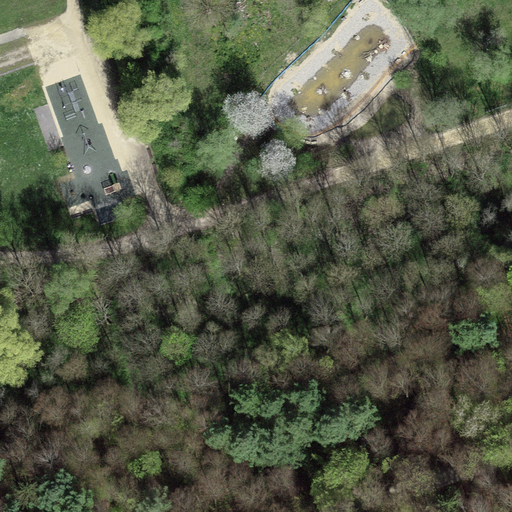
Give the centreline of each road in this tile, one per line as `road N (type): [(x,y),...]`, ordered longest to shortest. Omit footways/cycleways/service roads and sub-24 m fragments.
road 1 (track): [(0,249),(204,215),(511,111)]
road 2 (track): [(511,453),(346,511)]
